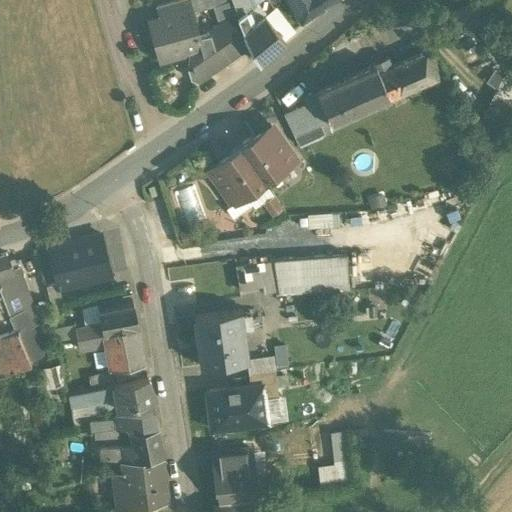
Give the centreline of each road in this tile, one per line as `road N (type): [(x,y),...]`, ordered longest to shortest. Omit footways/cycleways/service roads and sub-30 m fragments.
road 1 (residential): [(187,511),(152,291),(121,180)]
road 2 (residential): [(352,0),(156,155)]
road 3 (residential): [(156,155),(108,0)]
road 4 (residential): [(121,180),(46,229),(0,240)]
